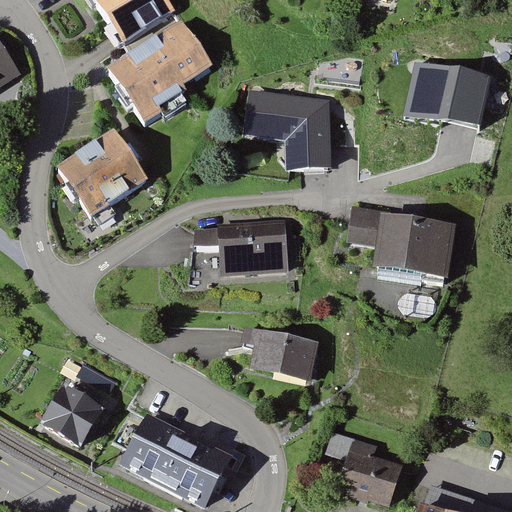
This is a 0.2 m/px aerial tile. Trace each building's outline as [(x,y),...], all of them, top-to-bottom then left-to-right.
[(158,0),(77,0),(114,55),(170,18),(158,0)] [(178,29),(101,80),(138,135),(157,122),(147,108),(206,70),(178,29)] [(0,88),(16,78),(0,52),(0,88)] [(488,79),(401,79),(401,102),(420,102),(420,127),(489,127),(488,79)] [(327,104),(247,95),(241,143),(280,146),(282,175),(328,175),(327,104)] [(109,138),(49,176),(82,227),(142,188),(109,138)] [(382,216),(349,211),(344,248),(372,252),(368,279),(442,289),(450,233),(381,223),(382,216)] [(284,279),(282,224),(216,226),(218,281),(284,279)] [(313,346),(241,331),(236,351),(248,353),(244,373),(305,385),(313,346)] [(83,368),(78,382),(113,394),(118,379),(83,368)] [(102,411),(60,386),(34,428),(77,453),(102,411)] [(208,506),(231,456),(146,416),(122,465),(208,506)] [(370,447),(329,435),(322,458),(341,464),(331,496),(384,511),(385,511),(399,468),(367,459),(370,447)] [(448,511),(421,503),(418,511),(448,511)]
